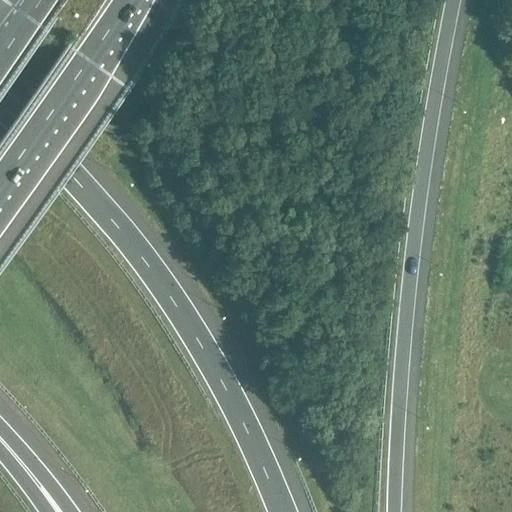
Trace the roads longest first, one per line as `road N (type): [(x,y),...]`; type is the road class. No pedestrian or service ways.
road 1 (motorway): [(395,511),(406,320),(455,0)]
road 2 (motorway): [(284,511),(219,378),(123,229),(78,173),(0,100)]
road 3 (motorway): [(0,183),(131,0)]
